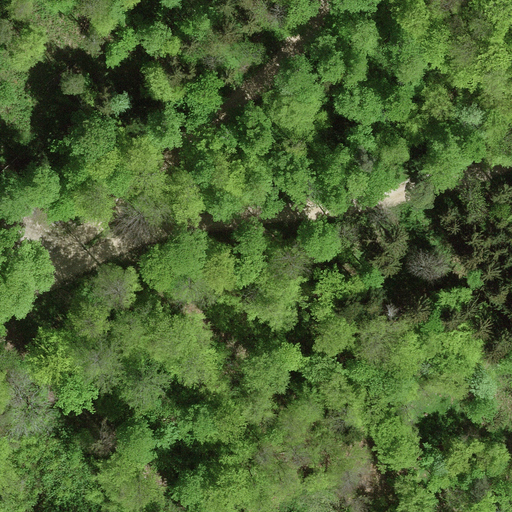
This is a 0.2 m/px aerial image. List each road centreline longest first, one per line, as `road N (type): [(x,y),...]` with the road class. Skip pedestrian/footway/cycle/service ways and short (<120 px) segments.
road 1 (track): [(511,164),(432,188),(197,222),(69,251)]
road 2 (track): [(69,251),(291,52),(321,0)]
